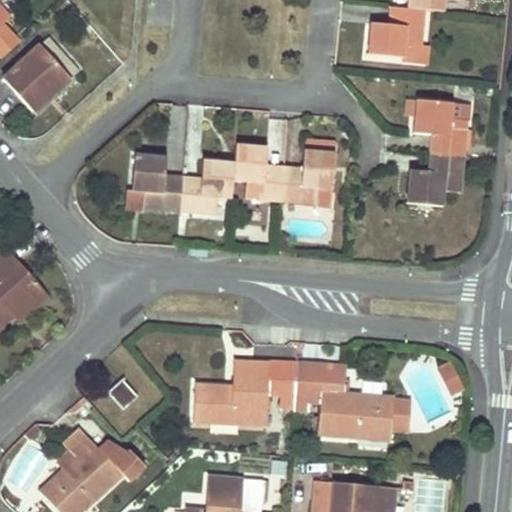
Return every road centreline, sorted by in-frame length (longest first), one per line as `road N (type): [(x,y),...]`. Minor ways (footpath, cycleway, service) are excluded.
road 1 (residential): [(193,275),(327,322),(490,337)]
road 2 (residential): [(492,294),(193,275)]
road 3 (residential): [(0,418),(94,333),(136,270)]
road 4 (residential): [(33,196),(150,90),(181,87)]
road 5 (residential): [(181,87),(317,97)]
road 6 (residential): [(33,196),(98,263),(136,270)]
